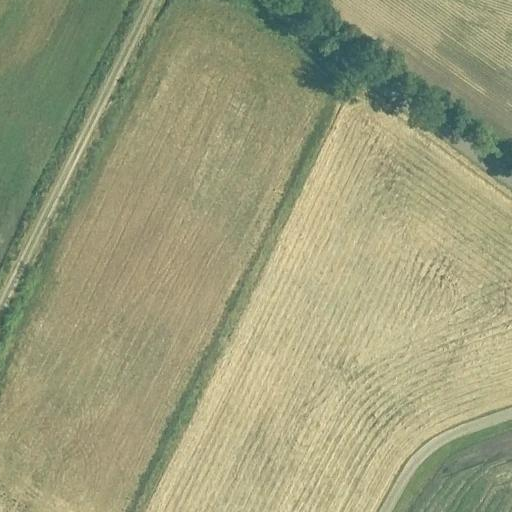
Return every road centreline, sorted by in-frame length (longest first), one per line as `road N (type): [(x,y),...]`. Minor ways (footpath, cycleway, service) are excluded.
road 1 (track): [(166,0),(0,355)]
road 2 (residential): [(511,185),(252,0)]
road 3 (track): [(511,416),(459,435),(419,462),(392,511)]
